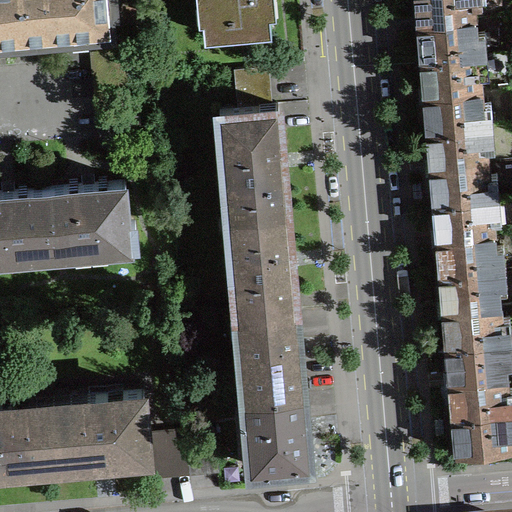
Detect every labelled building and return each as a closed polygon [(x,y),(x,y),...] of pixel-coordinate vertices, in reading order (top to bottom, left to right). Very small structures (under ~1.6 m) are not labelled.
[(0,0),(0,39),(21,38),(50,35),(46,0),(0,0)] [(46,0),(50,35),(79,33),(113,30),(111,8),(115,7),(114,0),(46,0)] [(202,0),(205,31),(271,25),(268,0),(202,0)] [(473,0),(415,0),(417,22),(475,17),(473,0)] [(475,17),(417,22),(417,27),(420,57),(478,52),(475,17)] [(123,43),(91,46),(92,60),(96,95),(127,93),(123,43)] [(478,52),(420,57),(421,63),(423,93),(481,88),(478,52)] [(232,196),(233,214),(288,209),(283,151),(278,101),(269,102),(266,64),(235,67),(238,104),(219,106),(227,196),(232,196)] [(481,88),(423,93),(424,99),(426,129),(484,124),(481,88)] [(127,93),(96,95),(97,117),(100,144),(131,141),(127,93)] [(484,124),(426,129),(427,134),(430,164),(487,159),(484,124)] [(487,159),(430,164),(430,170),(433,200),(490,195),(487,159)] [(129,218),(125,177),(88,181),(48,184),(54,250),(131,243),(131,240),(137,239),(135,217),(129,218)] [(0,254),(54,250),(48,184),(7,188),(0,188),(0,254)] [(490,195),(433,200),(433,206),(436,236),(494,230),(490,195)] [(244,312),(296,308),(291,252),(288,209),(233,214),(235,232),(231,232),(231,233),(236,295),(240,294),(242,312),(244,312)] [(494,230),(436,236),(436,241),(439,271),(497,266),(494,230)] [(497,266),(439,271),(439,276),(442,307),(500,302),(497,266)] [(500,302),(442,307),(442,312),(445,342),(503,337),(500,302)] [(243,376),(250,375),(251,393),(303,388),(299,335),(296,308),(244,312),(246,330),(239,330),(243,376)] [(503,337),(445,342),(446,347),(448,378),(506,373),(503,337)] [(506,373),(448,378),(449,383),(452,414),(509,409),(506,373)] [(0,400),(6,465),(94,457),(149,452),(143,388),(0,400)] [(303,388),(251,393),(253,410),(246,411),(251,464),(270,462),(270,466),(297,463),(296,460),(310,458),(306,412),(303,388)] [(491,447),(511,445),(511,438),(509,409),(452,414),(455,450),(471,449),(476,448),(476,449),(491,447)] [(190,468),(187,436),(187,427),(155,430),(159,471),(190,468)] [(219,466),(216,434),(187,436),(190,468),(219,466)]
